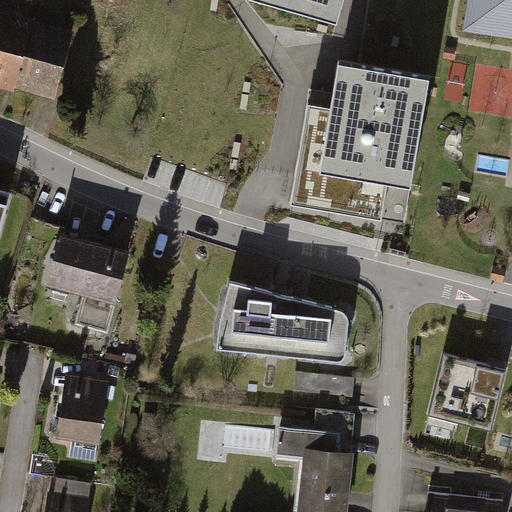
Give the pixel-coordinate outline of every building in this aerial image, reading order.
[(293,0),(291,8),(337,21),(343,0),(293,0)] [(511,0),(475,0),(472,22),(504,28),(504,32),(511,33),(511,0)] [(0,33),(8,4),(0,1),(0,33)] [(8,4),(0,33),(0,77),(55,93),(71,36),(16,21),(20,8),(8,4)] [(290,202),(338,210),(351,136),(371,140),(384,68),(339,60),(331,106),(309,102),(290,202)] [(430,76),(384,68),(371,140),(351,136),(338,210),(382,218),(388,180),(411,184),(430,76)] [(136,253),(68,236),(54,291),(88,299),(82,325),(116,334),(136,253)] [(333,307),(231,281),(224,307),(234,310),(232,329),(245,330),(243,350),(317,357),(318,350),(346,353),(349,322),(331,321),(333,307)] [(507,369),(444,353),(429,414),(492,430),(507,369)] [(355,377),(296,370),(293,390),(353,396),(355,377)] [(113,381),(69,375),(61,439),(104,445),(113,381)] [(275,456),(305,460),(299,511),(349,511),(355,453),(340,451),(342,433),(279,426),(275,456)] [(428,511),(465,511),(467,496),(430,492),(428,511)] [(94,511),(96,501),(52,495),(49,511),(94,511)] [(465,511),(503,511),(505,500),(467,496),(465,511)]
